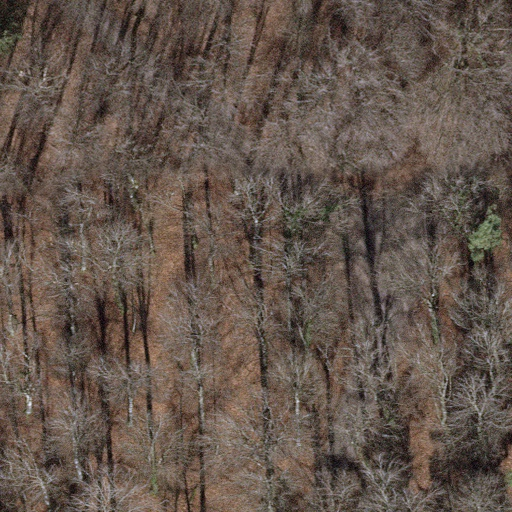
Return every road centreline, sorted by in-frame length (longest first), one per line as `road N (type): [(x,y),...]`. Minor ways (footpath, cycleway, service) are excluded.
road 1 (track): [(511,32),(428,267),(324,511)]
road 2 (track): [(47,0),(215,208),(313,256),(428,267)]
